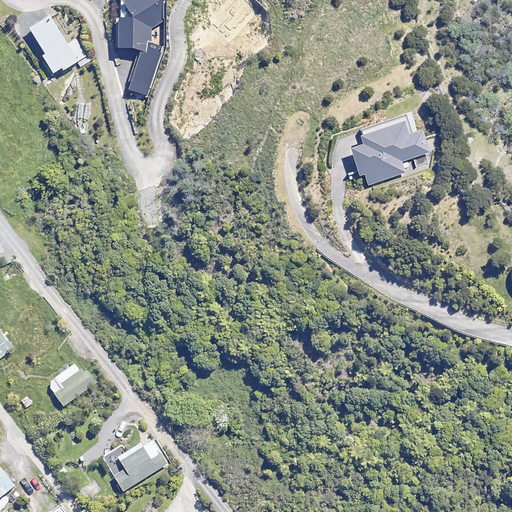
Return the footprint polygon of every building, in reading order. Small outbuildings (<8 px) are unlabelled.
[(122,0),(122,16),(117,16),(116,47),(139,48),(127,90),(146,95),(167,49),(167,0),(122,0)] [(52,15),(21,32),(44,76),(75,60),(52,15)] [(402,161),(431,152),(424,128),(413,131),(408,115),(360,130),(363,141),(351,145),(360,173),(366,172),(370,185),(406,173),(402,161)] [(0,358),(12,350),(0,332),(0,358)] [(80,371),(75,364),(47,384),(64,406),(96,383),(84,368),(80,371)] [(168,464),(153,441),(142,448),(140,444),(126,452),(122,446),(104,457),(124,491),(168,464)] [(0,466),(0,499),(16,486),(0,467),(0,466)]
